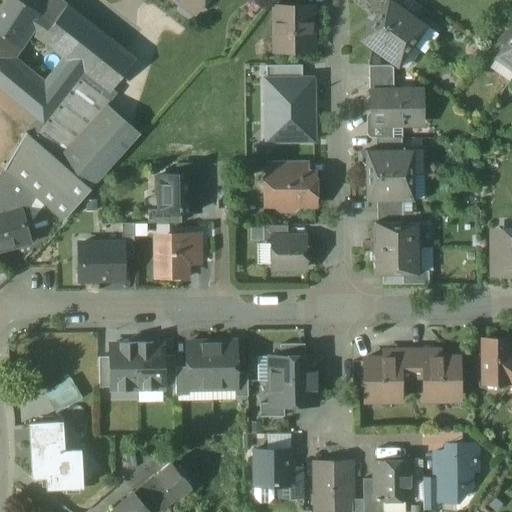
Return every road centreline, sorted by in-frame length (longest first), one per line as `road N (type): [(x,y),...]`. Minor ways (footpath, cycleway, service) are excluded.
road 1 (residential): [(339,311),(0,313)]
road 2 (residential): [(339,311),(337,0)]
road 3 (residential): [(511,311),(339,311)]
road 4 (residential): [(341,441),(339,311)]
